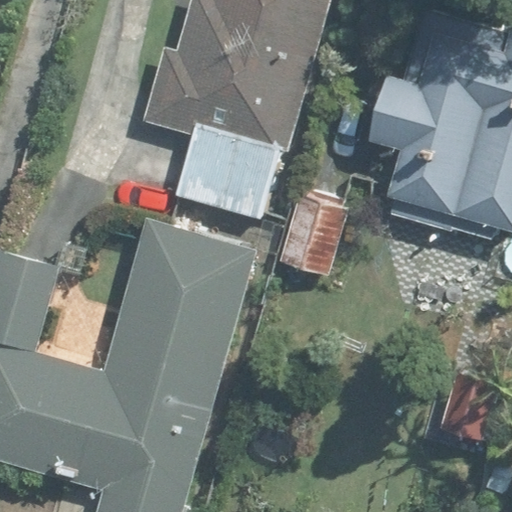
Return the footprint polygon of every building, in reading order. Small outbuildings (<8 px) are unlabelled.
[(341,0),(200,0),(186,46),(175,43),(151,120),(199,135),(183,187),(275,215),(341,0)] [(511,221),(511,27),(454,10),(430,80),(399,70),(378,139),(418,152),(407,189),(511,221)] [(363,204),(313,190),(294,259),(344,273),(363,204)] [(159,217),(114,371),(45,351),(71,260),(11,243),(0,279),(0,456),(114,490),(107,511),(192,511),(269,249),(159,217)] [(461,306),(399,287),(391,315),(453,333),(461,306)]
